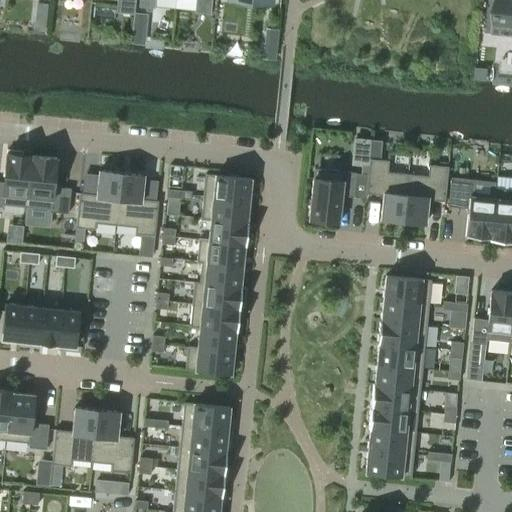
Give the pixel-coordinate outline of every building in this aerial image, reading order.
[(138,0),(138,6),(154,8),(154,0),(138,0)] [(195,0),(194,12),(210,14),(211,0),(195,0)] [(511,0),(493,0),(492,13),(491,12),(491,16),(492,16),(491,25),(490,33),(510,35),(511,27),(511,26),(511,0)] [(47,4),(36,3),(35,11),(46,12),(47,4)] [(141,23),(142,15),(133,14),(132,22),(141,23)] [(274,47),(276,29),(266,28),(264,46),(274,47)] [(485,73),(486,68),(473,67),(473,71),(472,79),(484,81),(485,73)] [(21,154),(22,153),(22,151),(6,149),(6,151),(3,182),(0,181),(0,205),(1,206),(1,204),(26,206),(31,155),(21,154)] [(50,211),(67,213),(70,188),(53,187),(56,158),(31,155),(26,206),(50,209),(50,211)] [(365,193),(382,195),(380,219),(402,221),(407,173),(387,171),(388,160),(369,158),(367,174),(367,176),(365,193)] [(444,201),(447,166),(428,164),(427,175),(407,173),(402,221),(424,223),(427,199),(444,201)] [(355,172),(313,168),(308,219),(338,222),(340,195),(365,198),(365,193),(367,176),(367,174),(355,172)] [(84,228),(94,229),(95,223),(115,225),(121,172),(98,170),(98,174),(96,194),(81,193),(79,192),(75,227),(84,228)] [(158,200),(155,200),(140,199),(142,179),(143,175),(121,172),(115,225),(135,227),(135,233),(154,235),(158,200)] [(250,178),(205,174),(202,196),(248,201),(250,178)] [(450,181),(447,206),(467,208),(464,237),(489,239),(494,198),(493,198),(469,195),(470,183),(450,181)] [(179,190),(167,188),(166,196),(178,198),(179,190)] [(511,189),(494,188),(493,198),(494,198),(489,239),(511,241),(511,189)] [(179,190),(178,198),(190,199),(191,191),(179,190)] [(200,217),(246,222),(246,221),(248,201),(202,196),(200,217)] [(247,221),(246,221),(246,222),(200,217),(198,239),(243,244),(243,245),(245,245),(247,221)] [(82,241),(84,228),(75,227),(74,240),(82,241)] [(163,228),(162,235),(174,237),(174,229),(163,228)] [(173,245),(174,237),(162,235),(161,244),(173,245)] [(241,265),(243,245),(243,244),(198,239),(196,260),(241,265)] [(19,262),(28,263),(29,253),(20,252),(19,262)] [(38,254),(29,253),(28,263),(37,264),(38,254)] [(64,268),(65,256),(55,255),(54,267),(64,268)] [(65,256),(64,268),(73,269),(74,257),(65,256)] [(171,266),(172,258),(160,257),(159,265),(171,266)] [(196,260),(194,282),(239,287),(239,286),(241,265),(196,260)] [(430,280),(385,275),(382,298),(428,303),(430,280)] [(239,286),(239,287),(194,282),(191,303),(238,308),(241,286),(239,286)] [(485,344),(485,339),(508,341),(511,307),(511,292),(490,290),(487,319),(473,317),(471,342),(485,344)] [(168,293),(156,292),(156,300),(167,301),(168,293)] [(382,303),(380,319),(380,320),(426,325),(428,303),(382,298),(382,303)] [(166,309),(167,301),(156,300),(155,308),(166,309)] [(453,310),(454,302),(442,301),(442,305),(441,309),(453,310)] [(454,302),(453,310),(465,311),(466,303),(454,302)] [(23,305),(4,303),(1,339),(19,341),(23,305)] [(236,331),(238,308),(191,303),(189,325),(235,330),(235,331),(236,331)] [(38,343),(41,307),(23,305),(19,341),(38,343)] [(38,343),(56,344),(60,309),(41,307),(38,343)] [(78,311),(60,309),(56,344),(75,346),(78,311)] [(426,325),(380,320),(380,319),(379,319),(376,342),(378,342),(378,341),(423,346),(426,325)] [(187,346),(232,351),(235,331),(235,330),(189,325),(187,346)] [(164,336),(152,335),(151,343),(163,344),(164,336)] [(421,368),(423,346),(378,341),(378,342),(376,363),(421,368)] [(449,349),(461,350),(462,342),(450,341),(449,349)] [(151,343),(150,351),(162,352),(163,344),(151,343)] [(187,346),(185,369),(230,374),(232,351),(187,346)] [(461,350),(449,349),(448,357),(460,358),(461,350)] [(421,368),(376,363),(373,383),(373,384),(419,389),(421,368)] [(446,378),(458,380),(459,372),(447,370),(446,378)] [(372,383),(370,406),(417,411),(419,389),(373,384),(373,383),(372,383)] [(11,391),(0,389),(0,439),(5,440),(10,392),(11,392),(11,391)] [(10,392),(5,440),(28,442),(28,447),(45,449),(48,424),(31,422),(34,394),(11,392),(10,392)] [(181,426),(226,430),(229,407),(183,402),(181,426)] [(443,413),(455,414),(456,407),(444,405),(443,413)] [(368,428),(369,428),(369,427),(414,432),(417,411),(370,406),(368,428)] [(91,461),(96,409),(74,407),(71,431),(54,429),(51,464),(70,466),(71,459),(91,461)] [(133,437),(116,435),(118,411),(96,409),(91,461),(111,463),(110,470),(129,472),(133,437)] [(442,421),(454,423),(455,414),(443,413),(442,421)] [(142,426),(154,427),(155,419),(143,418),(142,426)] [(167,420),(155,419),(154,427),(166,428),(167,420)] [(224,452),(224,451),(226,430),(181,426),(179,440),(179,447),(224,452)] [(414,432),(369,427),(369,428),(367,449),(412,454),(414,432)] [(179,447),(176,469),(223,473),(225,451),(224,451),(224,452),(179,447)] [(412,454),(367,449),(364,472),(410,477),(412,454)] [(438,460),(439,452),(427,451),(426,459),(438,460)] [(451,453),(439,452),(438,460),(450,461),(451,453)] [(151,458),(139,457),(138,465),(151,466),(151,458)] [(51,465),(50,473),(60,474),(61,466),(51,465)] [(138,465),(138,473),(150,474),(151,466),(138,465)] [(221,496),(223,473),(176,469),(174,490),(220,495),(220,496),(221,496)] [(124,492),(125,480),(93,475),(91,488),(124,492)] [(176,511),(217,511),(220,496),(220,495),(174,490),(172,511),(176,511)] [(29,504),(30,492),(22,491),(21,503),(29,504)] [(37,504),(38,492),(30,492),(29,504),(37,504)] [(147,501),(135,500),(134,508),(146,509),(147,501)]
